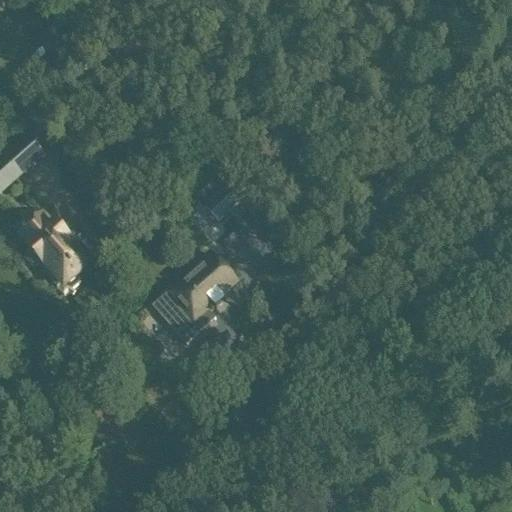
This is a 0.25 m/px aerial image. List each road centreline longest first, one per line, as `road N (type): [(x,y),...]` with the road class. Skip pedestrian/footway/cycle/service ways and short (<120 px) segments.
road 1 (track): [(67,0),(254,173),(466,337),(511,390)]
road 2 (unclassified): [(230,511),(511,323)]
